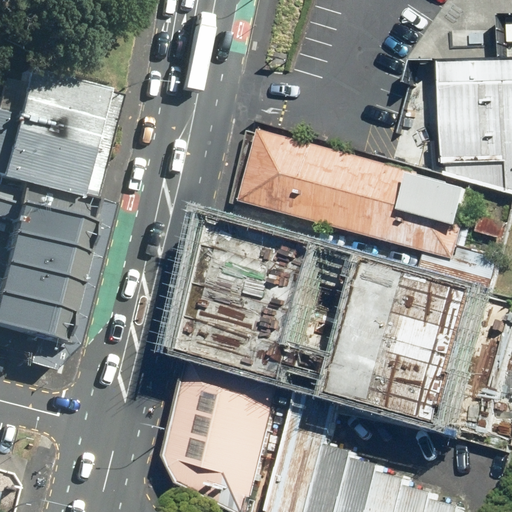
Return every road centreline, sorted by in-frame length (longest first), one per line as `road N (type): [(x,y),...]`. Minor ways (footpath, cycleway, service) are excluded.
road 1 (primary): [(205,0),(117,422)]
road 2 (residential): [(0,395),(117,422)]
